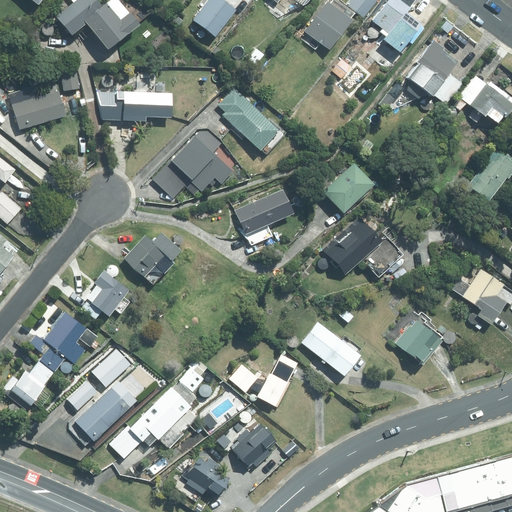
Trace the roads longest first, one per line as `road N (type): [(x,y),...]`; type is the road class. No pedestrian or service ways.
road 1 (tertiary): [(275,511),(323,469),(382,439),(511,394)]
road 2 (residential): [(101,197),(0,327)]
